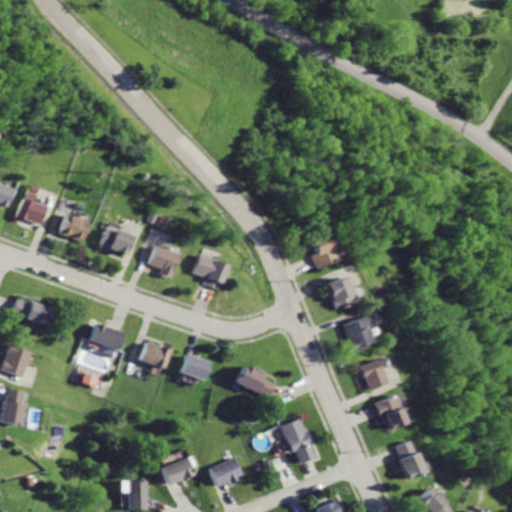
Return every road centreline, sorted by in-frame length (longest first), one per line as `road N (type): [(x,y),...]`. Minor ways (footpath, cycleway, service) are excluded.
road 1 (residential): [(42,0),(261,244),(376,511)]
road 2 (residential): [(511,160),(234,0)]
road 3 (residential): [(290,312),(245,330),(215,328),(0,252)]
